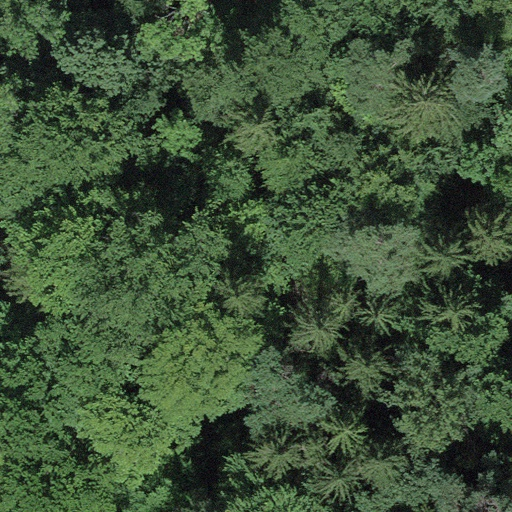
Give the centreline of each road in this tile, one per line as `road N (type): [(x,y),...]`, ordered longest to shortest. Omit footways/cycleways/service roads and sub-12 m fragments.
road 1 (track): [(49,511),(227,348),(391,233),(511,192)]
road 2 (track): [(72,511),(90,239),(73,165),(0,177)]
